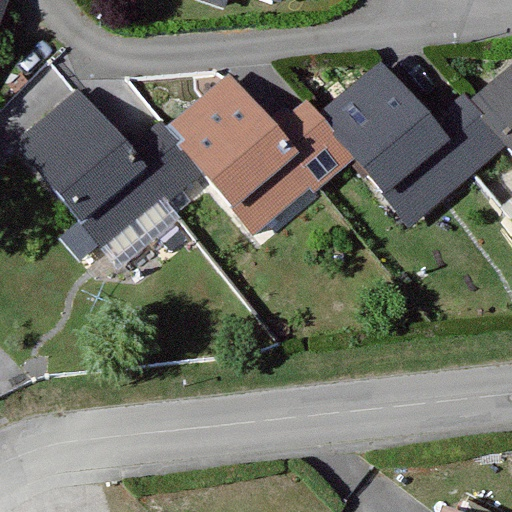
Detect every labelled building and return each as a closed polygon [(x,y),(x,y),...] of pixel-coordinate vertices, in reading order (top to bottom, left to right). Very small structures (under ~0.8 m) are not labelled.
[(511,78),(473,111),(504,147),(511,156),(511,78)] [(325,125),(352,158),(400,216),(437,185),(442,190),(463,173),(468,178),(504,147),(473,111),(470,107),(433,138),(426,131),(381,79),(325,125)] [(268,133),(230,88),(171,136),(202,173),(247,226),(284,197),(289,204),(312,185),(316,189),(352,158),(325,125),(320,119),(296,138),(290,130),(282,121),(268,133)] [(470,107),(464,99),(426,131),(433,138),(470,107)] [(171,136),(167,132),(130,163),(123,156),(78,102),(20,151),(94,242),(133,209),(139,215),(160,199),(164,205),(202,173),(171,136)] [(313,111),(290,130),(296,138),(320,119),(313,111)] [(167,132),(161,125),(123,156),(130,163),(167,132)] [(400,216),(405,221),(442,190),(437,185),(400,216)] [(247,226),(252,233),(289,204),(284,197),(247,226)] [(172,214),(164,205),(160,199),(139,215),(133,209),(94,242),(112,263),(172,214)]
